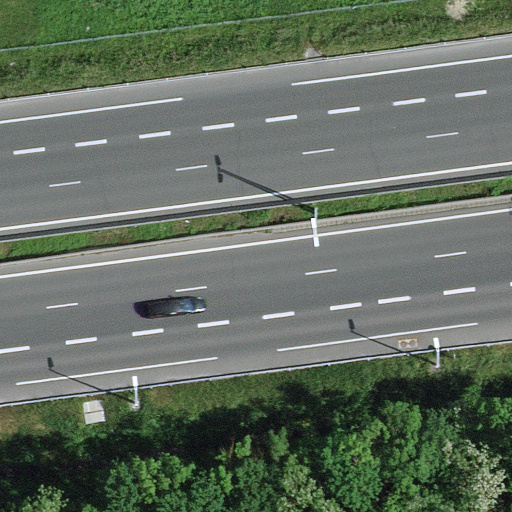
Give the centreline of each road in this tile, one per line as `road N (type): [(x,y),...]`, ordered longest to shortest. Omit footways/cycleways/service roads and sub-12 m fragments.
road 1 (motorway): [(511,123),(0,189)]
road 2 (motorway): [(0,315),(487,251)]
